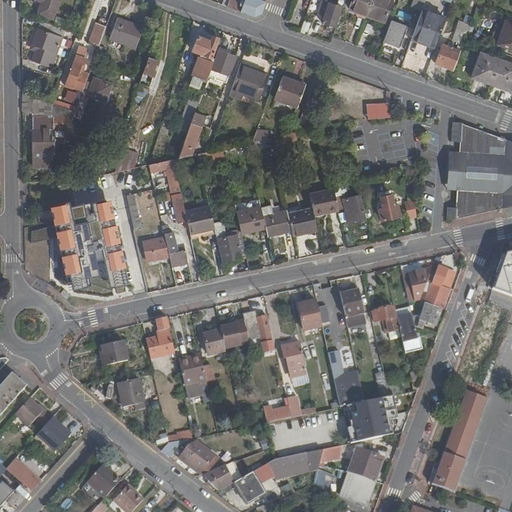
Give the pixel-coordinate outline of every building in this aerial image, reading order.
[(61,0),(38,0),(42,2),(38,14),(54,19),(61,0)] [(264,13),(268,0),(225,0),(224,4),(257,16),(264,13)] [(309,0),(307,11),(319,14),(323,0),(322,0),(309,0)] [(327,15),(332,2),(325,0),(321,13),(327,15)] [(355,0),(352,9),(369,14),(374,0),(355,0)] [(374,0),(369,14),(388,21),(395,0),(374,0)] [(415,0),(414,5),(425,9),(427,0),(415,0)] [(338,26),(344,7),(332,2),(327,15),(325,21),(338,26)] [(415,38),(438,46),(448,18),(424,10),(415,38)] [(144,28),(119,19),(112,38),(138,47),(144,28)] [(303,20),(301,32),(307,33),(309,21),(303,20)] [(394,20),(386,41),(399,45),(406,25),(394,20)] [(43,21),(42,23),(66,31),(66,30),(43,21)] [(465,43),(466,39),(472,24),(465,22),(459,41),(465,43)] [(511,22),(508,22),(500,45),(511,49),(511,22)] [(66,31),(42,23),(34,45),(39,46),(34,60),(53,68),(58,54),(51,51),(57,34),(64,37),(66,31)] [(100,46),(107,27),(97,23),(91,42),(100,46)] [(51,51),(58,54),(64,37),(57,34),(51,51)] [(212,59),(219,39),(209,35),(207,41),(199,38),(194,52),(205,56),(204,59),(201,58),(191,86),(201,89),(204,82),(206,83),(208,77),(211,69),(214,59),(212,59)] [(413,41),(437,49),(438,46),(415,38),(413,41)] [(454,70),(461,50),(446,45),(438,64),(454,70)] [(107,49),(100,46),(96,59),(103,61),(107,49)] [(211,69),(208,77),(227,84),(236,58),(228,55),(219,52),(212,70),(211,69)] [(511,90),(511,63),(484,53),(475,77),(511,90)] [(66,84),(84,91),(90,74),(81,71),(86,58),(77,55),(66,84)] [(149,59),(137,92),(147,95),(159,62),(149,59)] [(241,66),(267,76),(268,72),(242,63),(241,66)] [(259,98),(267,76),(241,66),(233,89),(259,98)] [(305,85),(283,77),(275,100),(296,107),(305,85)] [(108,91),(112,92),(114,86),(96,80),(90,97),(104,102),(108,91)] [(54,154),(61,154),(73,120),(76,112),(53,103),(39,98),(25,93),(25,111),(34,116),(35,167),(52,166),(51,159),(54,159),(54,154)] [(40,95),(39,98),(53,103),(55,100),(40,95)] [(53,103),(76,112),(78,108),(55,100),(53,103)] [(185,122),(192,124),(199,104),(192,102),(185,122)] [(367,121),(394,118),(390,104),(366,107),(367,121)] [(180,159),(191,156),(201,128),(192,124),(180,159)] [(511,143),(505,141),(462,127),(458,125),(452,125),(451,143),(458,144),(458,154),(447,154),(445,191),(457,192),(456,210),(447,210),(447,221),(454,222),(481,215),(503,210),(511,207),(511,143)] [(297,141),(295,134),(283,136),(284,144),(297,141)] [(273,146),(271,139),(269,139),(252,143),(246,144),(248,152),(273,146)] [(248,152),(246,144),(239,146),(241,155),(249,153),(248,152)] [(209,152),(197,155),(199,163),(224,157),(222,149),(209,152)] [(116,173),(135,168),(139,154),(123,150),(116,173)] [(173,160),(149,165),(150,173),(167,169),(178,219),(186,218),(185,211),(173,160)] [(51,183),(36,183),(37,192),(51,192),(51,187),(50,188),(51,183)] [(314,216),(338,211),(334,190),(309,196),(313,212),(314,216)] [(345,203),(343,191),(336,192),(338,205),(345,203)] [(126,196),(131,215),(139,213),(135,194),(126,196)] [(56,209),(52,210),(56,227),(32,233),(32,245),(57,238),(70,292),(90,289),(87,277),(106,273),(110,288),(125,284),(121,268),(125,266),(110,198),(72,206),(72,204),(56,207),(56,209)] [(403,208),(402,203),(394,205),(392,199),(381,201),(383,213),(380,213),(383,225),(401,221),(398,210),(403,208)] [(364,218),(366,217),(362,202),(352,205),(353,212),(345,213),(348,230),(366,226),(364,218)] [(408,219),(417,218),(413,203),(405,205),(408,219)] [(214,228),(209,206),(185,211),(186,218),(190,233),(214,228)] [(238,221),(241,233),(266,228),(264,218),(262,212),(261,209),(236,214),(236,215),(238,221)] [(289,218),(292,233),(293,237),(317,231),(314,216),(313,212),(289,218)] [(131,215),(134,229),(142,227),(139,213),(131,215)] [(266,228),(268,238),(292,233),(289,218),(288,214),(264,218),(266,228)] [(191,240),(215,235),(214,230),(214,228),(190,233),(191,240)] [(215,235),(221,262),(239,259),(243,258),(242,257),(237,236),(225,238),(223,228),(214,230),(215,235)] [(170,257),(172,267),(188,263),(185,249),(177,251),(172,233),(164,234),(165,238),(170,257)] [(147,262),(170,257),(165,238),(143,242),(147,262)] [(507,264),(505,256),(497,258),(498,265),(507,264)] [(425,323),(437,327),(449,290),(443,287),(448,271),(438,268),(420,321),(417,328),(423,330),(425,323)] [(425,270),(406,269),(404,300),(423,301),(425,270)] [(511,270),(508,271),(509,275),(501,278),(505,299),(511,297),(511,270)] [(360,291),(342,295),(347,319),(364,314),(365,314),(360,291)] [(321,326),(316,301),(299,305),(304,330),(321,326)] [(322,323),(329,321),(325,305),(318,307),(322,323)] [(509,313),(493,306),(491,312),(486,309),(462,379),(482,386),(509,313)] [(409,307),(396,310),(398,318),(411,316),(409,307)] [(378,319),(375,320),(375,324),(384,321),(388,334),(400,332),(395,308),(377,312),(378,319)] [(256,312),(243,315),(245,321),(249,341),(262,338),(265,353),(275,351),(268,317),(257,319),(256,312)] [(366,324),(364,314),(347,319),(350,328),(366,324)] [(411,316),(398,318),(406,355),(423,351),(421,340),(417,341),(415,327),(413,326),(411,316)] [(159,337),(146,340),(151,358),(175,353),(167,318),(156,320),(159,337)] [(230,326),(220,328),(221,331),(225,348),(250,344),(249,341),(245,321),(236,323),(237,325),(230,326)] [(225,348),(221,331),(205,334),(210,354),(225,351),(225,348)] [(105,364),(102,365),(104,371),(128,365),(123,341),(101,346),(105,364)] [(302,343),(301,344),(283,348),(286,359),(289,358),(293,379),(308,376),(303,355),(304,355),(302,343)] [(340,353),(329,356),(340,408),(366,403),(361,380),(346,383),(340,353)] [(194,361),(193,356),(179,359),(188,397),(209,392),(204,366),(202,359),(194,361)] [(204,366),(209,392),(214,391),(212,379),(213,379),(211,365),(204,366)] [(170,378),(177,376),(175,366),(167,368),(170,378)] [(387,387),(384,373),(376,375),(381,400),(390,398),(387,387)] [(416,373),(410,374),(412,384),(413,384),(418,383),(416,373)] [(0,414),(1,416),(27,387),(12,375),(0,388),(0,414)] [(144,410),(143,404),(138,379),(116,384),(121,408),(134,406),(135,411),(144,410)] [(401,384),(387,387),(390,398),(414,393),(413,388),(402,390),(401,384)] [(467,392),(462,406),(484,414),(489,400),(467,392)] [(297,395),(287,398),(290,408),(292,418),(302,415),(301,411),(297,395)] [(37,407),(29,401),(15,417),(29,429),(35,421),(43,412),(37,407)] [(39,405),(37,407),(43,412),(35,421),(38,424),(48,413),(39,405)] [(387,430),(383,405),(318,419),(317,417),(308,419),(308,421),(280,426),(285,451),(387,430)] [(292,418),(290,408),(275,411),(274,406),(264,408),(268,424),(292,418)] [(484,414),(462,406),(451,440),(473,447),(484,414)] [(316,413),(315,408),(301,411),(302,415),(302,416),(316,413)] [(50,422),(53,418),(48,413),(38,424),(43,429),(50,422)] [(56,428),(50,422),(43,429),(36,437),(54,453),(69,436),(63,431),(62,432),(56,428)] [(169,442),(168,435),(155,437),(157,445),(169,442)] [(473,447),(451,440),(442,464),(439,471),(434,469),(429,484),(456,494),(473,447)] [(269,441),(261,444),(264,452),(271,450),(269,441)] [(180,457),(202,475),(217,470),(207,461),(212,454),(197,443),(188,447),(180,457)] [(163,447),(159,453),(168,460),(176,449),(171,445),(163,447)] [(341,460),(343,446),(324,450),(323,453),(321,464),(341,460)] [(383,460),(357,451),(340,497),(366,506),(383,460)] [(320,469),(321,464),(323,453),(273,463),(276,473),(310,466),(311,470),(320,469)] [(16,457),(5,468),(30,492),(41,480),(16,457)] [(235,464),(226,467),(234,481),(235,482),(242,478),(235,464)] [(112,479),(113,478),(101,467),(99,469),(112,479)] [(217,470),(202,475),(209,483),(218,490),(234,481),(226,467),(217,470)] [(98,495),(112,479),(99,469),(86,485),(98,495)] [(255,472),(230,486),(233,491),(238,489),(247,506),(266,495),(255,472)] [(316,485),(325,492),(333,483),(319,472),(316,485)] [(119,483),(113,478),(112,479),(98,495),(105,501),(119,483)] [(0,482),(0,510),(14,495),(0,482)] [(112,504),(122,511),(134,511),(144,501),(127,487),(112,504)] [(273,502),(256,509),(257,511),(271,511),(277,510),(273,502)]
